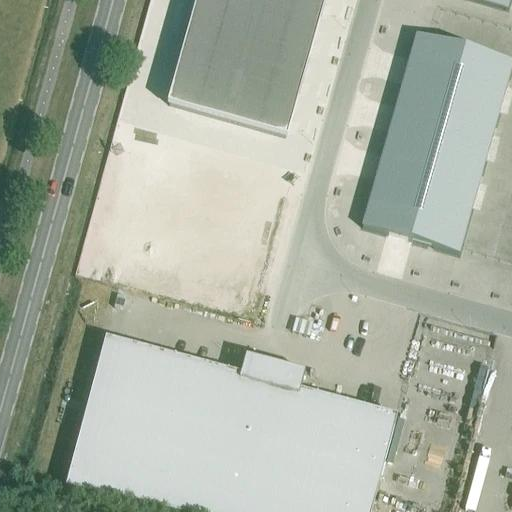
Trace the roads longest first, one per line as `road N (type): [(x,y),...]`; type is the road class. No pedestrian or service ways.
road 1 (unclassified): [(371,0),(294,268),(511,327)]
road 2 (primary): [(0,413),(113,0)]
